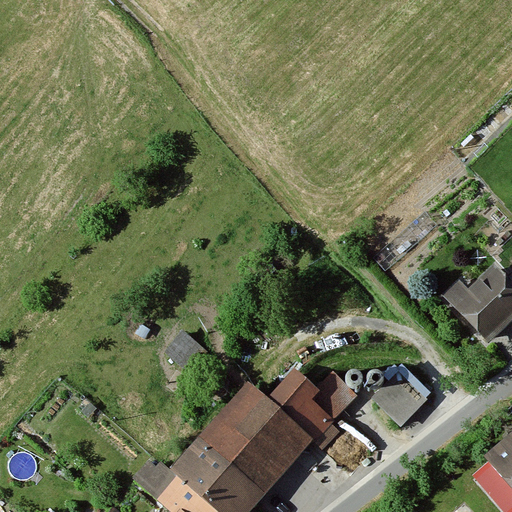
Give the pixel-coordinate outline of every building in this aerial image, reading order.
[(511,274),(502,263),(457,303),(496,347),(511,332),(511,274)] [(179,325),(164,346),(188,363),(203,343),(179,325)] [(363,385),(401,420),(428,389),(390,355),(363,385)] [(246,382),(171,476),(215,511),(257,511),(355,394),(331,375),(316,394),(290,373),(267,400),(246,382)] [(511,435),(482,461),(511,496),(511,435)] [(215,511),(171,476),(141,511),(215,511)]
